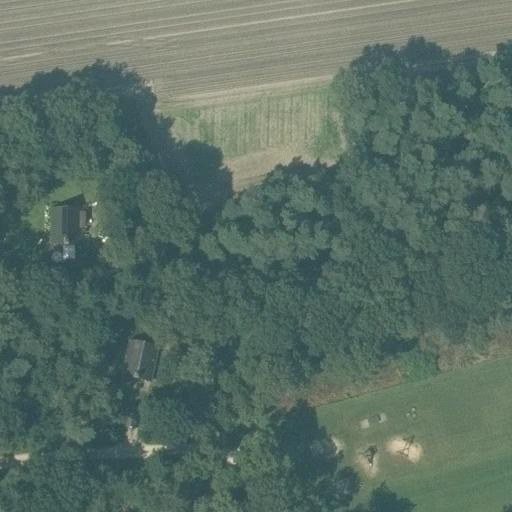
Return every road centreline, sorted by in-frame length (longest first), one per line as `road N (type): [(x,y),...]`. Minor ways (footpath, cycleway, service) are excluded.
road 1 (track): [(0,462),(253,435),(254,511)]
road 2 (track): [(303,416),(251,330),(145,221)]
road 3 (track): [(253,435),(427,370)]
